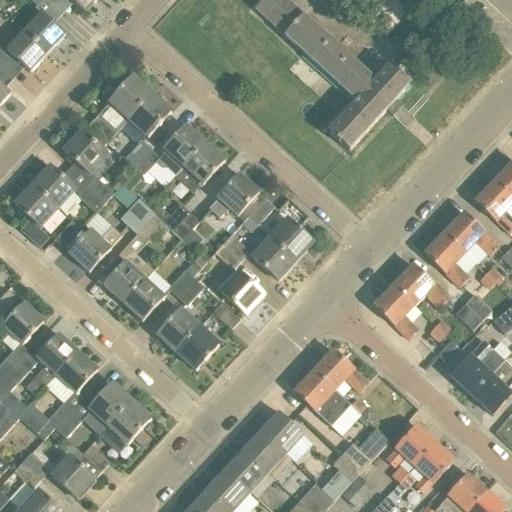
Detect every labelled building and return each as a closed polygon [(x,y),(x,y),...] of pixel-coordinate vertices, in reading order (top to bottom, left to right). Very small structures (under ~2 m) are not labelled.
[(68,0),(86,15),(99,0),(68,0)] [(412,85),(411,85),(404,78),(405,77),(401,73),(400,74),(392,67),(377,84),(329,40),(285,0),(265,0),(256,11),(359,104),(330,135),(350,153),(387,112),(394,118),(403,108),(397,102),(412,85)] [(66,37),(43,16),(26,35),(49,56),(66,37)] [(26,35),(9,53),(8,54),(31,75),(49,56),(26,35)] [(134,79),(110,104),(130,123),(152,99),(140,88),(142,86),(134,79)] [(0,108),(12,96),(0,85),(0,108)] [(172,114),(164,107),(163,109),(152,99),(130,123),(149,140),(172,114)] [(116,138),(97,120),(90,128),(109,146),(116,138)] [(152,152),(136,170),(145,178),(157,165),(163,170),(167,170),(177,178),(184,170),(207,146),(187,128),(165,152),(167,154),(161,160),(152,152)] [(65,154),(90,177),(108,158),(83,134),(82,136),(83,137),(68,154),(66,153),(65,154)] [(136,170),(152,152),(142,144),(126,161),(136,170)] [(226,163),(207,146),(184,170),(204,188),(226,163)] [(511,166),(496,184),(511,199),(511,166)] [(59,211),(75,194),(76,192),(51,169),(44,176),(46,178),(35,189),(59,211)] [(260,196),(260,195),(240,177),(210,210),(221,220),(229,211),(244,225),(249,220),(266,201),(260,196)] [(95,181),(88,189),(97,197),(106,205),(113,197),(114,198),(115,196),(99,182),(96,179),(95,181)] [(511,199),(496,184),(476,204),(511,238),(511,237),(511,220),(506,215),(511,208),(511,199)] [(130,212),(122,221),(140,237),(157,219),(151,213),(123,188),(115,196),(114,198),(130,212)] [(59,211),(35,189),(25,201),(23,199),(16,207),(41,231),(59,211)] [(102,210),(106,205),(97,197),(88,189),(84,193),(79,198),(89,206),(98,215),(102,210)] [(275,210),(266,201),(249,220),(258,229),(275,210)] [(175,235),(192,216),(182,207),(172,219),(158,205),(151,213),(157,219),(171,231),(175,235)] [(445,237),(466,257),(477,246),(482,251),(491,259),(500,249),(465,215),(445,237)] [(192,216),(175,235),(195,253),(204,243),(193,233),(201,224),(192,216)] [(165,226),(157,219),(140,237),(149,244),(165,226)] [(314,245),(289,221),(271,241),(295,263),(306,251),(307,253),(314,245)] [(82,232),(72,223),(55,243),(64,251),(65,250),(82,232)] [(111,251),(122,238),(113,228),(101,242),(92,233),(88,237),(71,256),(70,257),(90,275),(111,251)] [(88,237),(82,232),(65,250),(71,256),(88,237)] [(252,255),(233,237),(224,247),(243,264),(252,255)] [(466,257),(445,237),(426,257),(461,290),(469,281),(456,267),(466,257)] [(271,241),(253,260),(279,283),(286,275),(285,274),(295,263),(271,241)] [(234,273),(243,264),(224,247),(216,256),(234,273)] [(511,249),(501,260),(511,270),(511,249)] [(155,273),(145,264),(137,273),(126,264),(105,288),(124,306),(147,282),(155,273)] [(187,272),(195,278),(200,272),(193,266),(187,272)] [(395,289),(416,309),(426,298),(440,312),(449,302),(415,268),(395,289)] [(503,279),(493,270),(487,277),(496,286),(503,279)] [(186,273),(169,292),(179,301),(196,282),(194,280),(186,273)] [(263,298),(264,300),(265,298),(240,275),(222,295),(247,318),(249,316),(247,315),(263,298)] [(496,286),(487,277),(481,283),(490,293),(496,286)] [(166,299),(147,282),(124,306),(143,324),(166,299)] [(196,282),(179,301),(189,309),(206,291),(196,282)] [(416,309),(395,289),(375,309),(410,343),(419,333),(405,320),(416,309)] [(19,300),(10,292),(0,302),(0,318),(1,320),(19,300)] [(493,314),(476,297),(466,307),(483,324),(493,314)] [(25,306),(3,330),(23,348),(45,324),(25,306)] [(241,323),(222,306),(214,315),(233,332),(241,323)] [(483,324),(466,307),(456,317),(473,334),(483,324)] [(505,337),(511,331),(511,309),(494,324),(505,337)] [(181,311),(158,337),(166,344),(167,343),(179,354),(201,330),(181,311)] [(453,332),(443,323),(436,329),(446,339),(453,332)] [(446,339),(436,329),(430,336),(439,345),(446,339)] [(220,347),(201,330),(179,354),(190,364),(189,366),(197,373),(220,347)] [(40,363),(47,370),(28,389),(37,399),(57,379),(58,379),(80,355),(60,337),(38,361),(40,363)] [(461,353),(452,344),(438,357),(448,367),(461,353)] [(505,364),(504,363),(511,354),(501,345),(494,353),(485,344),(452,379),(473,399),(505,364)] [(334,353),(315,374),(336,393),(346,382),(360,396),(369,386),(334,353)] [(0,388),(24,362),(14,354),(0,369),(0,388)] [(58,379),(76,397),(86,387),(99,372),(80,355),(58,379)] [(0,402),(1,404),(2,404),(33,370),(24,362),(0,388),(0,402)] [(511,398),(511,370),(505,364),(473,399),(494,418),(511,398)] [(315,374),(295,395),(331,428),(340,418),(326,405),(336,393),(315,374)] [(100,404),(90,414),(108,430),(132,406),(120,395),(121,393),(113,386),(98,402),(100,404)] [(358,401),(351,408),(361,417),(368,411),(358,401)] [(0,425),(11,413),(2,404),(1,404),(0,405),(0,425)] [(55,431),(58,433),(74,415),(65,406),(48,424),(37,436),(44,443),(55,431)] [(108,430),(128,448),(134,441),(142,432),(145,430),(152,422),(144,414),(143,416),(132,406),(108,430)] [(11,413),(0,425),(0,443),(20,421),(11,413)] [(84,423),(74,415),(58,433),(67,442),(84,423)] [(304,436),(280,415),(263,434),(286,455),(304,436)] [(436,447),(417,430),(387,463),(395,470),(405,459),(416,468),(436,447)] [(390,444),(377,431),(359,451),(354,446),(343,458),(362,474),(390,444)] [(142,432),(134,441),(144,450),(152,441),(142,432)] [(286,457),(287,456),(286,455),(263,434),(261,435),(262,436),(245,454),(276,482),(293,463),(286,457)] [(454,464),(436,447),(416,468),(426,478),(416,489),(424,496),(454,464)] [(93,448),(84,457),(102,475),(111,465),(93,448)] [(84,457),(77,451),(55,476),(53,478),(78,502),(79,501),(78,500),(94,482),(95,483),(96,482),(102,475),(84,457)] [(276,482),(245,454),(245,453),(227,473),(227,474),(251,495),(258,501),(276,482)] [(51,473),(32,456),(23,466),(42,483),(51,473)] [(334,468),(352,485),(362,474),(343,458),(334,468)] [(34,492),(42,483),(23,466),(15,475),(34,492)] [(401,469),(393,479),(400,486),(409,476),(401,469)] [(235,511),(251,495),(227,474),(210,492),(230,511),(235,511)] [(409,476),(400,486),(408,493),(417,483),(409,476)] [(472,511),(488,495),(469,477),(439,510),(440,511),(472,511)] [(361,478),(342,497),(356,510),(374,492),(361,478)] [(308,495),(325,511),(327,511),(335,504),(315,487),(308,495)] [(230,511),(210,492),(210,491),(192,510),(193,511),(230,511)] [(0,511),(6,506),(10,502),(0,492),(0,511)] [(59,511),(39,493),(21,511),(59,511)] [(300,504),(308,511),(325,511),(308,495),(300,504)] [(505,511),(506,511),(488,495),(472,511),(505,511)] [(395,506),(387,500),(375,511),(392,511),(397,508),(395,506)]
